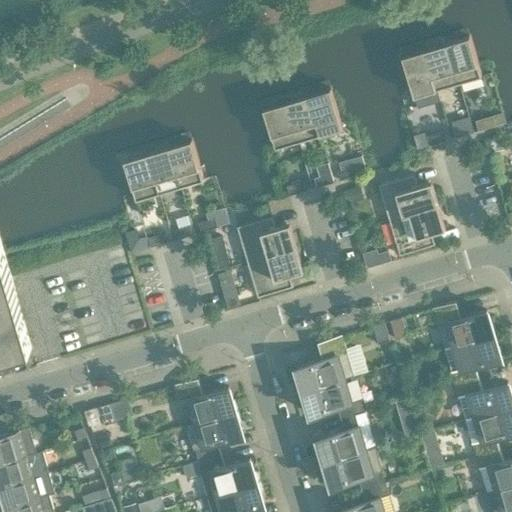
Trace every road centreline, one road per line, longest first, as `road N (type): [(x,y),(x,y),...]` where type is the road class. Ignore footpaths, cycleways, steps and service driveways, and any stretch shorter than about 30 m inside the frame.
road 1 (residential): [(215,0),(0,81)]
road 2 (residential): [(0,399),(197,341)]
road 3 (residential): [(298,511),(243,327)]
road 4 (residential): [(341,298),(484,256)]
